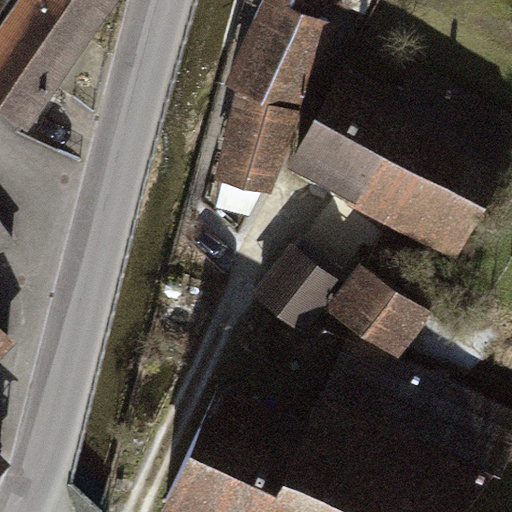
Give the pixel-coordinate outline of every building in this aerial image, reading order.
[(131,0),(30,0),(0,43),(0,95),(43,126),(131,0)] [(265,0),(234,78),(247,86),(220,172),(291,192),(313,98),(348,24),(338,16),(343,0),(265,0)] [(464,255),(511,172),(511,107),(433,62),(413,96),(362,67),(305,164),(464,255)] [(0,246),(19,233),(0,206),(0,246)] [(348,280),(296,237),(258,284),(309,327),(348,280)] [(440,313),(374,263),(340,307),(407,357),(440,313)] [(0,492),(28,464),(0,436),(0,364),(27,337),(0,310),(0,492)] [(487,511),(511,457),(511,407),(360,339),(325,417),(236,377),(174,511),(487,511)]
